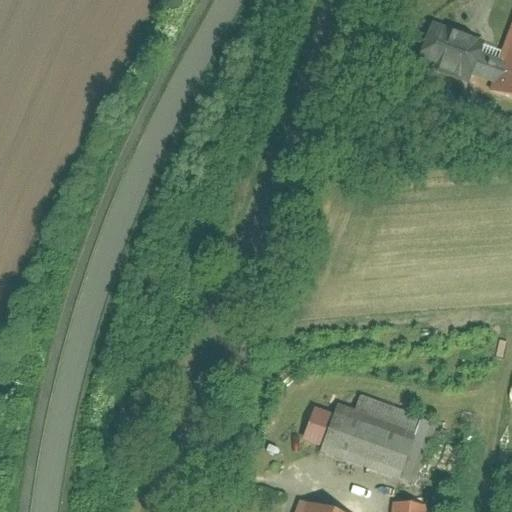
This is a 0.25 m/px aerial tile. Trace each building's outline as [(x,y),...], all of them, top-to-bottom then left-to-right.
[(511,21),(497,63),(489,86),(486,93),(511,102),(511,21)] [(476,46),(426,28),(412,67),(462,85),(465,77),(474,54),(476,46)] [(465,77),(489,86),(497,63),(474,54),(465,77)] [(317,449),(316,454),(407,486),(430,424),(358,399),(353,412),(334,405),(329,417),(317,449)] [(311,411),(299,443),(317,449),(329,417),(311,411)] [(325,511),(300,502),(295,511),(325,511)]
